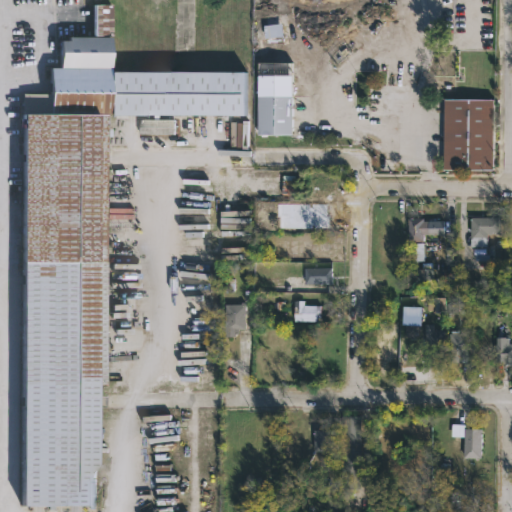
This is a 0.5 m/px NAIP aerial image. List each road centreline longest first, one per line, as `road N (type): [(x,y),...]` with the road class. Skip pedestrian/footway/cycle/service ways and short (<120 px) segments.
road 1 (residential): [(511,394),(225,398)]
road 2 (residential): [(361,397),(362,189)]
road 3 (residential): [(511,190),(511,0)]
road 4 (residential): [(511,190),(362,189)]
road 5 (residential): [(362,189),(360,160),(255,158)]
